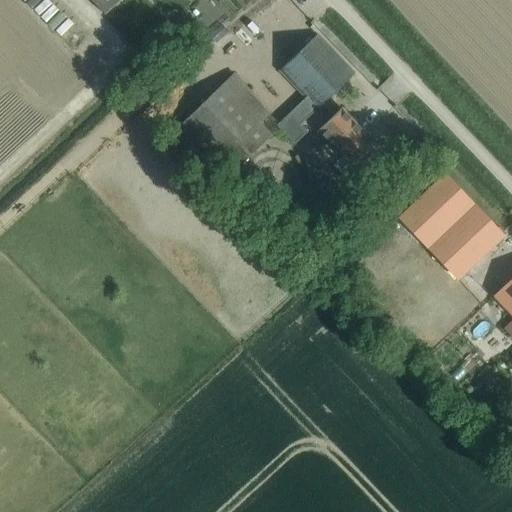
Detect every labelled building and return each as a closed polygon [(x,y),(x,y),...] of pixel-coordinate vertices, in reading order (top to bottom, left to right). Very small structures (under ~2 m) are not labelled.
[(73,0),(48,0),(81,36),(95,24),(73,0)] [(88,0),(101,13),(115,0),(88,0)] [(303,99),(276,125),(294,144),(301,138),(307,132),(299,124),(348,78),(353,73),(316,34),(301,48),(277,71),(303,99)] [(219,182),(225,176),(269,135),(257,121),(267,112),(232,75),(172,133),(219,182)] [(391,81),(373,104),(388,117),(407,94),(391,81)] [(340,108),(316,131),(350,167),(374,144),(340,108)] [(429,188),(397,218),(423,245),(456,280),(487,250),(502,236),(443,174),(429,188)] [(337,275),(351,263),(342,253),(328,265),(337,275)] [(511,317),(511,277),(492,297),(511,317)]
